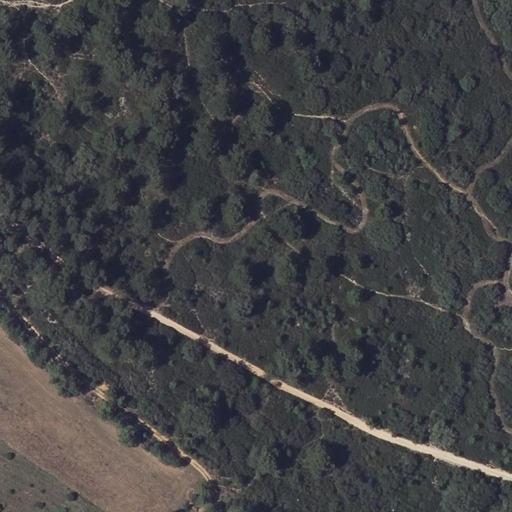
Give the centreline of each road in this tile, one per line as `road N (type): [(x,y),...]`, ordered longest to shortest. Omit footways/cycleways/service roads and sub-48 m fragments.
road 1 (track): [(511,479),(308,397),(123,295),(0,200)]
road 2 (track): [(0,292),(72,368),(178,438),(222,511)]
